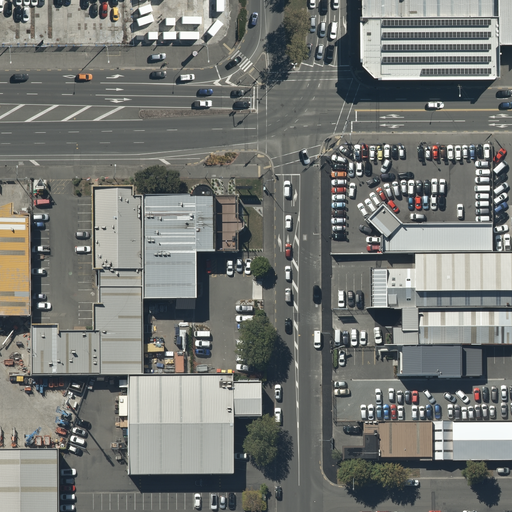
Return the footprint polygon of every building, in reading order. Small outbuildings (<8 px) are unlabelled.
[(498,44),(498,16),(498,0),(362,0),(362,16),(363,63),(376,77),(499,77),(498,44)] [(511,0),(498,0),(498,16),(498,44),(511,44),(511,0)] [(139,201),(129,201),(129,191),(91,192),(91,274),(140,274),(139,201)] [(197,301),(196,255),(214,255),(214,200),(143,201),(143,302),(197,301)] [(403,227),(383,208),(369,223),(384,237),(384,252),(492,251),(492,226),(403,227)] [(0,218),(0,319),(28,319),(28,219),(0,218)] [(511,255),(415,256),(415,270),(383,270),(383,309),(415,309),(415,310),(511,309),(511,255)] [(35,330),(35,376),(143,376),(140,274),(98,275),(98,306),(92,306),(92,330),(35,330)] [(511,313),(404,314),(404,331),(393,331),(393,348),(511,347),(511,313)] [(483,350),(399,351),(400,379),(483,378),(483,350)] [(234,474),(234,418),(262,417),(262,383),(233,384),(233,378),(129,378),(130,474),(234,474)] [(511,425),(366,426),(366,449),(346,449),(346,463),(511,462),(511,425)] [(0,511),(57,511),(57,457),(0,457),(0,511)]
